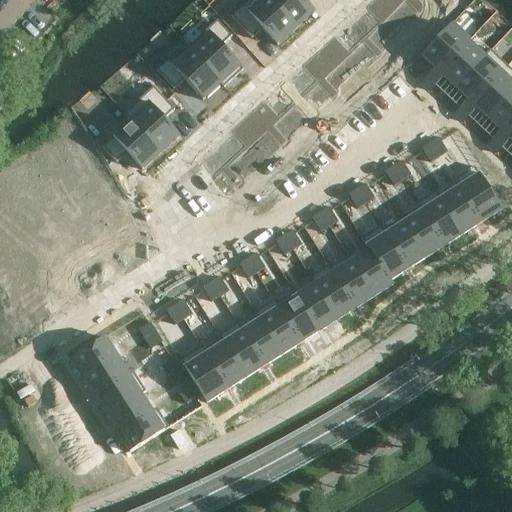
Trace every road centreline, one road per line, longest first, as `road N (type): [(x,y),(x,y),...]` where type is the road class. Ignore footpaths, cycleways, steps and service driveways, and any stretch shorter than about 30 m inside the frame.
road 1 (unclassified): [(0,371),(85,323),(386,0)]
road 2 (secondary): [(174,511),(319,438),(511,307)]
